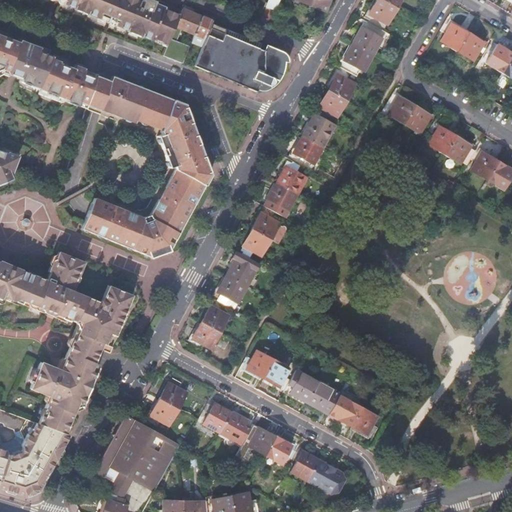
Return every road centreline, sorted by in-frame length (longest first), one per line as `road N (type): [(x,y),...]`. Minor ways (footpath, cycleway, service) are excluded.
road 1 (residential): [(383,511),(364,460),(156,344)]
road 2 (residential): [(439,0),(406,59),(412,79),(511,137)]
road 3 (unclassified): [(156,344),(125,378),(52,511)]
road 4 (residential): [(156,344),(244,181)]
road 5 (residential): [(193,0),(317,55)]
